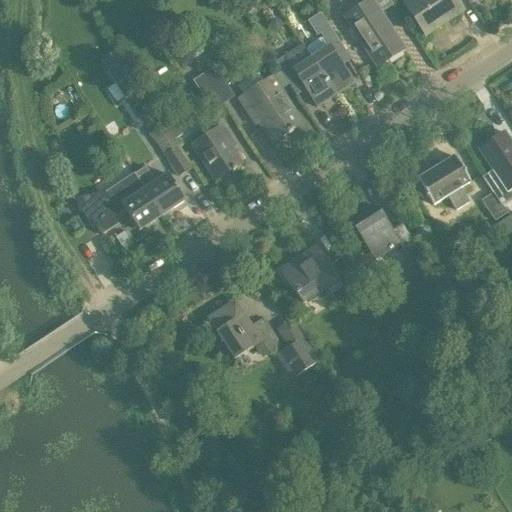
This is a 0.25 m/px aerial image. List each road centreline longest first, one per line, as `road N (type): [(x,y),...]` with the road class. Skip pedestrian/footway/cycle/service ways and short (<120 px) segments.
road 1 (unclassified): [(511,48),(7,378)]
road 2 (track): [(105,312),(36,181),(15,47),(19,0)]
